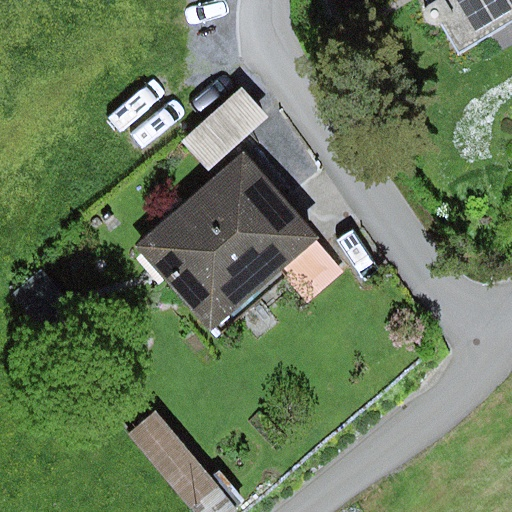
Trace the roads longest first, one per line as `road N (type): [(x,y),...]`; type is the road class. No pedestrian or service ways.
road 1 (residential): [(499,346),(458,314),(313,129),(275,44),(269,0)]
road 2 (residential): [(499,346),(310,511)]
